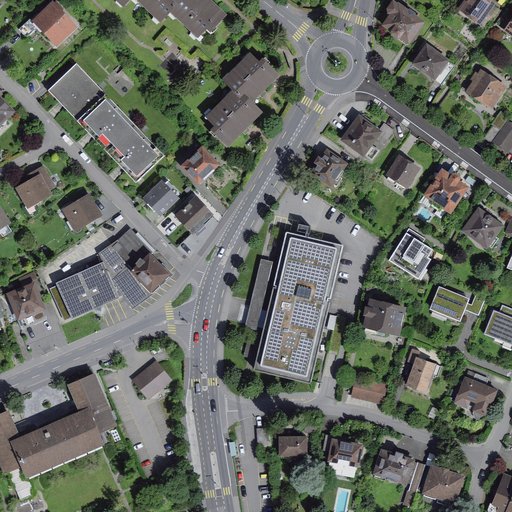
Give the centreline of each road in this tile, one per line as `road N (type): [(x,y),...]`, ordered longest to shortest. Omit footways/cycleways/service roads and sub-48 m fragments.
road 1 (residential): [(206,413),(341,411),(489,458)]
road 2 (residential): [(216,277),(174,258),(60,139)]
road 3 (residential): [(511,187),(358,74)]
road 4 (primary): [(216,277),(298,130)]
road 5 (secondary): [(146,326),(0,390)]
